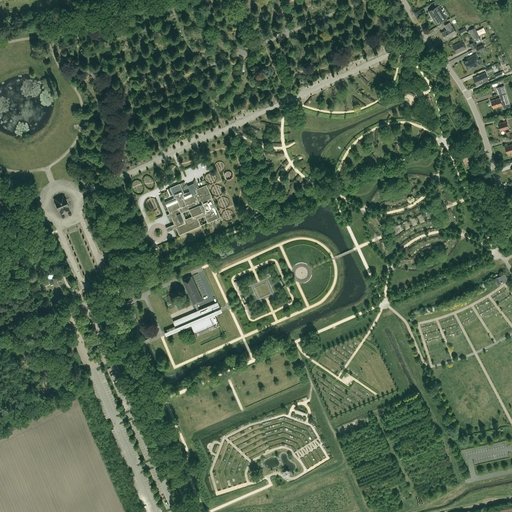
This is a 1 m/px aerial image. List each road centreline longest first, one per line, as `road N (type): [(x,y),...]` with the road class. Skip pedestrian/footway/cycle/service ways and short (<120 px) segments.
road 1 (unclassified): [(95,285),(191,511)]
road 2 (tertiary): [(511,216),(466,92),(403,0)]
